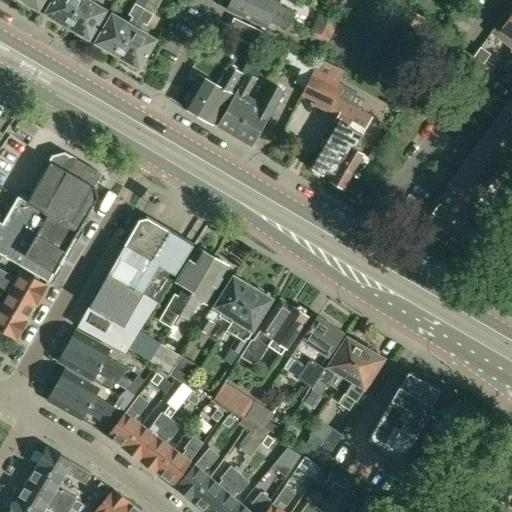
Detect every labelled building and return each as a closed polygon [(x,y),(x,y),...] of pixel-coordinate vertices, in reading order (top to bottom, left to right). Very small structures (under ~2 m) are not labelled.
[(25,0),(26,0),(26,3),(35,8),(36,7),(38,7),(42,0),(25,0)] [(57,18),(68,24),(82,0),(53,0),(46,12),(49,13),(49,16),(54,19),(57,18)] [(82,0),(68,24),(77,30),(77,33),(84,37),(87,35),(89,37),(105,9),(93,2),(94,0),(82,0)] [(147,0),(143,7),(145,8),(118,54),(127,59),(127,62),(133,66),(137,65),(139,66),(155,38),(142,30),(142,26),(144,22),(147,24),(161,0),(147,0)] [(291,20),(249,0),(231,0),(227,9),(265,28),(269,20),(287,28),(291,20)] [(249,0),(291,20),(294,12),(277,4),(278,0),(249,0)] [(108,48),(118,54),(145,8),(143,7),(136,3),(129,14),(133,16),(131,20),(127,22),(112,14),(96,41),(98,43),(98,46),(105,50),(108,48)] [(398,28),(414,37),(425,19),(409,9),(398,28)] [(507,10),(490,33),(511,48),(511,11),(511,13),(507,10)] [(329,38),(338,20),(321,11),(312,29),(329,38)] [(233,17),(226,32),(254,45),(262,30),(233,17)] [(262,33),(258,41),(271,47),(275,40),(262,33)] [(479,49),(474,56),(484,64),(489,56),(490,54),(480,47),(479,49)] [(317,64),(285,48),(279,58),(301,69),(294,82),(305,87),(317,64)] [(305,87),(301,95),(315,102),(314,105),(328,112),(329,110),(336,98),(342,86),(336,83),(342,71),(319,60),(317,64),(305,87)] [(181,105),(213,124),(217,117),(230,93),(229,92),(240,73),(228,66),(217,85),(199,75),(181,105)] [(511,72),(509,70),(503,78),(511,84),(511,72)] [(242,84),(222,119),(218,126),(234,136),(254,101),(246,96),(255,79),(248,75),(242,84)] [(234,136),(251,146),(271,112),(274,111),(285,91),(270,83),(258,103),(254,101),(234,136)] [(495,94),(490,101),(498,107),(503,100),(495,94)] [(511,95),(507,103),(502,110),(511,117),(511,95)] [(315,161),(311,168),(314,170),(320,173),(331,179),(333,184),(338,187),(343,186),(350,174),(362,154),(353,149),(368,124),(371,118),(358,111),(336,98),(329,110),(337,115),(334,120),(338,122),(327,140),(323,140),(320,145),(322,149),(315,161)] [(490,101),(485,108),(493,114),(498,107),(490,101)] [(497,117),(489,127),(511,144),(511,117),(502,110),(497,117)] [(482,137),(476,145),(502,165),(511,151),(511,144),(489,127),(482,137)] [(470,129),(465,136),(472,142),(478,134),(470,129)] [(465,136),(459,144),(467,149),(472,142),(465,136)] [(471,152),(464,162),(489,183),(502,165),(476,145),(471,152)] [(0,252),(11,258),(49,280),(98,197),(96,188),(95,188),(102,175),(66,153),(61,161),(53,157),(48,165),(50,166),(29,202),(19,197),(3,225),(0,223),(0,252)] [(456,172),(451,180),(477,200),(485,206),(498,189),(489,183),(464,162),(456,172)] [(444,164),(439,171),(447,177),(452,169),(444,164)] [(439,171),(434,179),(441,184),(447,177),(439,171)] [(445,187),(438,198),(464,217),(477,200),(451,180),(445,187)] [(409,194),(398,209),(417,222),(419,224),(418,225),(444,244),(449,237),(464,217),(438,198),(430,209),(424,216),(420,213),(426,206),(416,199),(409,194)] [(122,251),(89,307),(78,327),(126,354),(129,349),(141,330),(193,245),(147,219),(140,220),(122,251)] [(174,294),(159,321),(170,328),(178,314),(179,315),(213,256),(198,248),(191,262),(189,261),(176,282),(185,286),(179,297),(174,294)] [(230,265),(213,256),(179,315),(188,320),(199,300),(207,304),(230,265)] [(0,283),(35,304),(46,286),(21,271),(15,281),(10,278),(11,277),(0,270),(0,283)] [(212,307),(233,319),(252,287),(250,286),(250,282),(245,279),(241,280),(233,275),(212,307)] [(0,295),(4,289),(9,292),(1,307),(25,321),(35,304),(0,283),(0,295)] [(253,288),(252,287),(233,319),(226,331),(236,337),(224,359),(231,363),(237,352),(239,354),(272,300),(263,295),(263,290),(258,287),(253,288)] [(255,366),(267,349),(269,345),(281,353),(285,346),(286,347),(307,315),(305,314),(305,310),(300,307),(296,308),(294,307),(280,298),(260,330),(254,340),(251,339),(240,356),(255,366)] [(0,328),(16,338),(25,321),(1,307),(0,307),(0,328)] [(283,366),(308,383),(305,388),(302,386),(295,396),(302,401),(312,386),(320,374),(317,372),(343,332),(317,315),(295,348),(283,366)] [(198,328),(205,333),(207,333),(214,322),(205,316),(198,328)] [(110,349),(76,330),(67,346),(121,375),(125,368),(105,357),(110,349)] [(320,374),(312,386),(321,392),(327,383),(328,384),(337,389),(344,377),(365,345),(360,342),(355,338),(354,340),(346,335),(320,374)] [(160,343),(149,361),(169,374),(180,356),(160,343)] [(375,351),(365,345),(344,377),(352,382),(339,402),(349,408),(355,399),(356,400),(383,358),(374,353),(375,351)] [(116,384),(121,375),(67,346),(59,361),(92,380),(96,373),(116,384)] [(65,369),(56,385),(109,415),(116,419),(121,412),(114,408),(113,407),(94,397),(99,388),(65,369)] [(432,404),(430,404),(439,389),(437,388),(438,386),(411,371),(410,373),(408,371),(399,385),(398,385),(368,438),(401,457),(421,422),(425,424),(428,418),(434,421),(440,411),(431,405),(432,404)] [(157,372),(151,380),(157,385),(163,377),(157,372)] [(132,382),(140,386),(144,380),(137,375),(132,382)] [(134,394),(140,386),(132,382),(127,389),(134,394)] [(224,382),(214,399),(222,404),(226,406),(236,389),(224,382)] [(47,400),(58,406),(81,419),(85,412),(105,422),(111,426),(116,419),(56,385),(47,400)] [(191,393),(187,399),(196,404),(200,398),(191,393)] [(138,394),(124,412),(107,435),(124,448),(141,425),(132,418),(136,413),(138,415),(147,401),(138,394)] [(154,434),(141,425),(124,448),(141,460),(158,437),(171,419),(170,418),(176,410),(170,405),(164,414),(162,412),(152,425),(157,429),(154,434)] [(217,409),(211,417),(217,421),(223,414),(217,409)] [(228,415),(222,423),(229,427),(234,420),(228,415)] [(171,419),(158,437),(141,460),(156,471),(173,448),(165,442),(169,438),(171,439),(180,426),(171,419)] [(268,419),(263,426),(271,432),(276,425),(268,419)] [(302,449),(312,456),(331,428),(320,421),(302,449)] [(246,465),(261,443),(267,435),(269,432),(258,426),(254,433),(250,430),(249,431),(238,448),(246,454),(244,457),(246,459),(243,463),(246,465)] [(322,463),(326,459),(341,435),(331,428),(312,456),(322,463)] [(156,471),(173,484),(203,442),(193,435),(184,448),(185,450),(182,455),(173,448),(156,471)] [(267,435),(261,443),(268,448),(274,439),(267,435)] [(191,499),(210,477),(202,470),(206,466),(207,467),(218,455),(209,447),(176,486),(191,499)] [(92,473),(48,448),(38,465),(63,479),(67,471),(73,474),(72,475),(86,484),(92,473)] [(287,448),(274,463),(288,473),(299,457),(287,448)] [(311,461),(305,457),(299,467),(305,471),(311,461)] [(58,488),(63,479),(38,465),(28,482),(53,496),(72,508),(78,511),(83,503),(76,500),(78,498),(64,489),(63,491),(58,488)] [(217,483),(210,477),(191,499),(206,511),(239,473),(230,465),(220,477),(221,479),(217,483)] [(328,490),(335,482),(338,476),(331,472),(327,479),(322,484),(328,490)] [(239,473),(206,511),(231,511),(239,502),(232,496),(236,491),(237,493),(248,480),(239,473)] [(338,476),(335,482),(345,488),(349,481),(338,476)] [(69,511),(72,508),(53,496),(28,482),(18,500),(38,511),(43,511),(48,505),(53,508),(52,509),(56,511),(69,511)] [(101,482),(96,488),(104,494),(109,488),(101,482)] [(279,502),(282,504),(284,505),(293,491),(283,485),(270,503),(264,511),(283,511),(279,509),(276,507),(279,502)] [(349,495),(366,505),(371,497),(354,487),(349,495)] [(120,511),(129,502),(113,489),(95,511),(120,511)] [(253,511),(251,511),(248,509),(239,502),(231,511),(258,511),(270,499),(261,491),(250,503),(257,509),(253,511)] [(38,511),(18,500),(10,511),(38,511)] [(141,511),(129,502),(120,511),(141,511)] [(314,511),(317,508),(308,502),(300,511),(314,511)]
